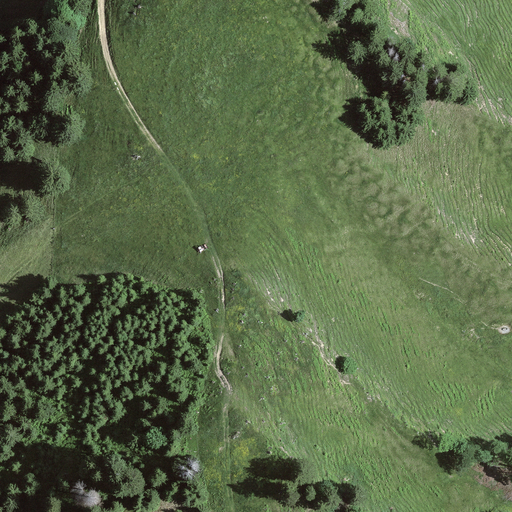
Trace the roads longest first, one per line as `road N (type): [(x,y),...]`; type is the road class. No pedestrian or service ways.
road 1 (track): [(102,0),(117,86),(195,189),(218,271),(218,368),(229,388),(219,440),(235,511)]
road 2 (track): [(0,286),(74,218),(180,176)]
